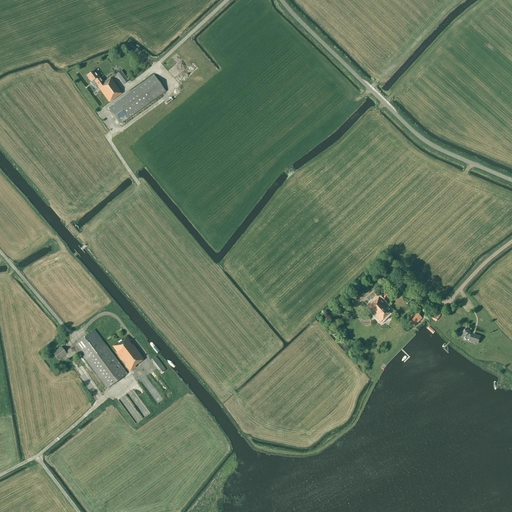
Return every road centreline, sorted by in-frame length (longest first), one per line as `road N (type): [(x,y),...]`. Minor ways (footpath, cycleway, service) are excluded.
road 1 (unclassified): [(281,0),(416,134),(511,180)]
road 2 (track): [(511,241),(445,304),(399,276)]
